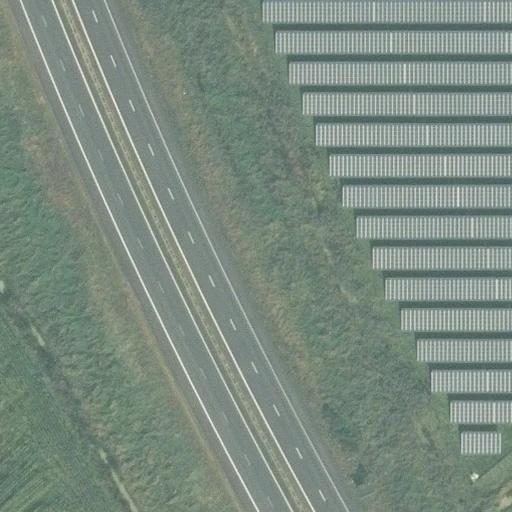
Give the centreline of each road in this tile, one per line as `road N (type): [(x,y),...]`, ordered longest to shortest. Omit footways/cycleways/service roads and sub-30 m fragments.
road 1 (motorway): [(329,511),(167,188),(87,0)]
road 2 (motorway): [(33,0),(194,367),(273,511)]
